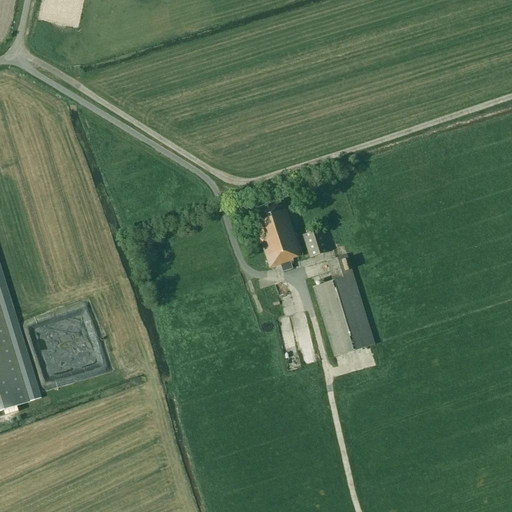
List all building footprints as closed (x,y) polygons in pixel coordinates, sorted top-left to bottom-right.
[(296,239),(284,200),(253,209),(255,216),(254,216),(270,268),(281,265),(283,271),(293,268),(291,262),(294,261),(293,259),(303,256),(298,240),(296,239)] [(329,252),(322,229),(302,236),(309,258),(329,252)] [(333,357),(374,345),(347,255),(327,261),(333,281),(312,287),(333,357)] [(0,408),(28,400),(0,307),(0,408)] [(290,332),(288,319),(280,320),(282,333),(290,332)] [(30,348),(41,392),(111,374),(100,333),(57,344),(57,345),(51,347),(53,353),(54,353),(56,362),(48,364),(52,380),(45,381),(36,346),(30,348)]
